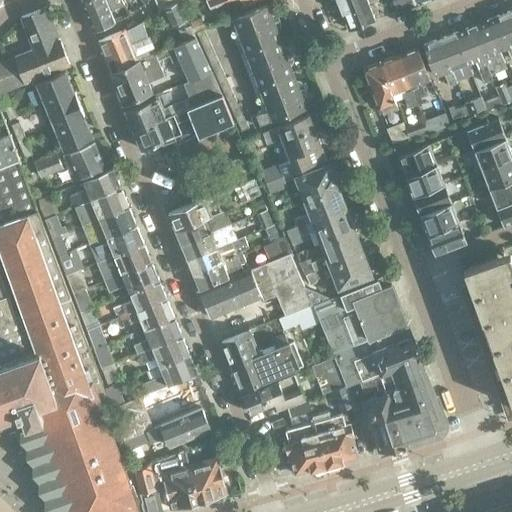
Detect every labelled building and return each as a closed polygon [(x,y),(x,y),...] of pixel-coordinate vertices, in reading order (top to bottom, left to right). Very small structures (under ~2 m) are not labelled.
[(87,0),(82,3),(93,30),(129,15),(121,0),(87,0)] [(179,0),(155,0),(159,8),(159,9),(171,4),(179,1),(179,0)] [(338,0),(343,13),(376,0),(338,0)] [(395,0),(376,0),(343,13),(349,28),(376,18),(399,9),(395,0)] [(395,0),(399,9),(414,3),(413,0),(395,0)] [(255,126),(260,124),(306,106),(267,2),(232,15),(268,109),(251,116),(255,126)] [(179,23),(171,4),(159,9),(159,8),(158,17),(166,16),(170,26),(179,23)] [(511,8),(503,12),(511,35),(511,8)] [(22,21),(35,53),(0,67),(0,91),(69,64),(48,11),(22,21)] [(511,56),(511,35),(503,12),(488,19),(500,49),(508,46),(511,56)] [(196,32),(204,29),(205,28),(201,17),(189,22),(190,25),(194,33),(196,32)] [(472,25),(491,73),(507,67),(501,53),(500,49),(488,19),(472,25)] [(145,31),(142,22),(126,29),(98,41),(110,71),(153,53),(151,48),(154,47),(149,35),(148,36),(146,30),(145,31)] [(194,33),(190,25),(179,29),(184,40),(195,35),(194,33)] [(476,59),(485,82),(493,79),(491,73),(472,25),(456,31),(469,62),(476,59)] [(201,43),(209,39),(204,29),(196,32),(201,43)] [(440,37),(457,80),(473,73),(469,62),(456,31),(440,37)] [(195,35),(184,40),(173,45),(153,53),(110,71),(123,101),(150,90),(147,82),(164,75),(157,59),(175,51),(185,71),(184,71),(188,80),(189,80),(212,70),(196,35),(195,35)] [(457,81),(457,80),(440,37),(425,43),(437,75),(443,72),(445,76),(448,85),(457,81)] [(206,54),(214,50),(209,39),(201,43),(206,54)] [(413,86),(420,102),(424,101),(422,96),(426,94),(421,82),(430,79),(417,47),(400,53),(405,66),(407,65),(411,75),(407,77),(410,87),(413,86)] [(211,65),(219,61),(214,50),(206,54),(211,65)] [(409,107),(420,102),(413,86),(410,87),(407,77),(411,75),(407,65),(405,66),(400,53),(381,61),(394,93),(402,90),(409,107)] [(216,76),(224,72),(219,61),(211,65),(216,76)] [(394,93),(381,61),(363,68),(379,109),(381,108),(384,115),(399,109),(393,94),(394,93)] [(222,93),(212,70),(189,80),(188,80),(181,83),(187,98),(163,108),(158,97),(127,110),(135,130),(188,108),(192,106),(222,93)] [(41,106),(75,92),(75,91),(74,92),(65,71),(32,84),(41,106)] [(221,86),(229,83),(224,72),(216,76),(221,86)] [(502,102),(511,98),(511,83),(507,86),(506,82),(496,86),(502,102)] [(226,97),(234,94),(229,83),(221,86),(226,97)] [(483,99),(487,108),(502,102),(496,86),(495,86),(498,94),(483,99)] [(84,114),(75,92),(41,106),(50,128),(84,114)] [(222,93),(192,106),(188,108),(192,117),(191,118),(198,137),(234,122),(222,93)] [(231,108),(239,105),(234,94),(226,97),(231,108)] [(466,102),(470,112),(484,106),(485,109),(487,108),(483,99),(482,100),(481,96),(466,102)] [(10,100),(3,103),(10,120),(17,116),(10,100)] [(453,118),(470,112),(466,102),(464,103),(465,105),(455,109),(454,105),(448,107),(453,118)] [(236,119),(244,116),(239,105),(231,108),(236,119)] [(143,150),(174,137),(173,134),(180,131),(177,123),(191,118),(192,117),(188,108),(135,130),(143,150)] [(426,118),(431,130),(449,123),(448,119),(449,119),(446,112),(436,116),(435,114),(426,118)] [(85,114),(84,114),(50,128),(59,150),(92,136),(83,115),(85,114)] [(270,130),(255,136),(257,141),(265,139),(266,144),(281,138),(288,156),(320,144),(309,114),(270,129),(270,130)] [(244,116),(236,119),(241,130),(249,127),(244,116)] [(499,117),(467,129),(475,150),(507,138),(499,117)] [(411,138),(431,130),(426,118),(406,125),(411,138)] [(19,141),(26,137),(19,121),(12,124),(19,141)] [(392,143),(408,136),(403,121),(386,127),(392,143)] [(33,154),(26,137),(19,141),(25,157),(33,154)] [(0,171),(19,164),(10,138),(0,141),(0,171)] [(511,151),(507,138),(475,150),(483,169),(511,157),(511,151)] [(77,175),(103,165),(94,142),(68,152),(77,175)] [(429,143),(397,156),(405,177),(437,165),(429,143)] [(57,151),(34,161),(40,177),(63,168),(57,151)] [(511,157),(483,169),(490,188),(511,179),(511,157)] [(297,173),(298,177),(307,199),(338,187),(338,188),(342,186),(335,170),(332,171),(329,165),(328,165),(327,162),(297,173)] [(108,405),(59,274),(19,164),(0,171),(0,255),(22,316),(15,318),(8,297),(0,299),(0,414),(19,407),(25,426),(19,428),(49,511),(125,511),(139,507),(102,407),(108,405)] [(276,164),(261,170),(265,181),(280,175),(276,164)] [(437,165),(405,177),(413,196),(445,184),(437,165)] [(74,205),(121,186),(114,167),(84,179),(88,189),(83,191),(82,190),(69,195),(74,205)] [(280,175),(265,181),(270,193),(287,186),(283,175),(280,175)] [(248,199),(261,193),(255,179),(242,184),(248,199)] [(511,179),(490,188),(497,207),(498,207),(511,201),(511,179)] [(445,184),(413,196),(420,215),(452,203),(445,184)] [(81,224),(129,204),(121,186),(74,205),(81,224)] [(346,209),(338,188),(338,187),(307,199),(312,212),(279,224),(282,232),(297,226),(298,228),(346,209)] [(44,217),(56,213),(58,212),(51,193),(37,198),(44,217)] [(213,196),(170,213),(176,228),(225,209),(222,200),(218,202),(215,196),(213,197),(213,196)] [(257,213),(267,208),(262,198),(253,203),(257,213)] [(511,201),(498,207),(505,226),(511,223),(511,201)] [(420,215),(427,235),(460,223),(452,203),(420,215)] [(89,243),(137,223),(129,204),(81,224),(89,243)] [(273,224),(267,208),(257,213),(263,228),(264,227),(273,224)] [(346,209),(298,228),(301,235),(318,228),(323,241),(354,229),(346,209)] [(183,244),(232,224),(231,223),(226,210),(194,223),(176,230),(183,244)] [(56,213),(44,217),(51,235),(67,228),(65,222),(61,224),(56,213)] [(97,261),(144,242),(137,223),(89,243),(97,261)] [(460,223),(427,235),(434,254),(466,240),(460,223)] [(189,259),(237,240),(236,238),(238,237),(232,224),(183,244),(188,258),(189,259)] [(273,224),(264,227),(270,241),(273,240),(279,237),(273,224)] [(58,255),(76,249),(78,248),(71,229),(51,236),(58,255)] [(328,255),(319,258),(312,262),(310,257),(300,261),(305,274),(315,270),(330,265),(331,264),(363,252),(354,229),(323,241),(328,255)] [(273,240),(279,256),(292,251),(284,235),(279,237),(273,240)] [(237,240),(189,259),(189,261),(195,274),(243,254),(242,252),(249,249),(244,237),(237,240)] [(104,280),(152,260),(144,242),(97,261),(104,280)] [(65,274),(80,268),(83,267),(76,249),(58,255),(65,274)] [(363,252),(331,264),(340,286),(371,275),(363,252)] [(243,254),(195,274),(200,288),(229,276),(243,270),(241,266),(247,264),(243,254)] [(313,303),(307,288),(304,287),(291,254),(201,291),(212,317),(262,297),(263,299),(276,294),(284,315),(313,303)] [(152,260),(104,280),(109,290),(122,284),(122,283),(126,281),(130,291),(160,279),(152,260)] [(73,293),(85,288),(87,287),(80,268),(65,274),(73,293)] [(316,282),(318,279),(315,270),(305,274),(310,284),(316,282)] [(511,280),(500,285),(496,272),(455,286),(500,412),(511,407),(511,280)] [(381,288),(377,278),(330,297),(307,288),(313,303),(313,304),(321,321),(335,356),(337,362),(411,334),(392,284),(381,288)] [(160,279),(130,291),(134,300),(130,302),(130,300),(123,303),(113,307),(116,314),(118,313),(120,317),(167,298),(160,279)] [(80,312),(92,307),(85,288),(73,293),(80,312)] [(167,298),(120,317),(121,321),(128,318),(130,324),(137,322),(136,321),(141,318),(145,328),(175,316),(167,298)] [(321,321),(313,304),(313,303),(284,315),(279,317),(284,329),(300,323),(302,329),(321,321)] [(87,331),(100,326),(92,307),(80,312),(87,331)] [(134,345),(137,353),(182,335),(175,316),(145,328),(149,338),(134,345)] [(94,349),(107,344),(100,326),(87,331),(94,349)] [(232,366),(263,354),(261,349),(258,351),(249,330),(222,341),(232,366)] [(420,357),(411,334),(337,362),(338,363),(346,384),(346,386),(360,380),(381,372),(398,365),(420,357)] [(182,335),(137,353),(135,354),(139,364),(152,358),(152,357),(156,355),(161,366),(190,354),(182,335)] [(289,343),(263,354),(232,366),(241,390),(304,365),(297,349),(292,352),(289,343)] [(101,368),(114,363),(107,344),(94,349),(101,368)] [(146,393),(168,384),(194,374),(198,372),(190,354),(161,366),(164,373),(142,383),(146,393)] [(337,362),(335,356),(312,365),(323,393),(332,390),(346,384),(338,363),(337,362)] [(420,357),(398,365),(404,382),(406,383),(423,439),(439,433),(438,429),(441,425),(445,424),(420,357)] [(114,363),(101,368),(107,383),(116,380),(120,378),(114,363)] [(390,392),(388,393),(403,445),(423,439),(406,383),(404,382),(398,365),(381,372),(382,377),(392,373),(398,388),(396,389),(394,393),(397,403),(393,404),(390,392)] [(388,393),(382,377),(381,372),(360,380),(363,391),(373,388),(376,397),(366,400),(382,451),(403,445),(388,393)] [(305,400),(295,373),(243,393),(250,413),(284,399),(286,406),(305,400)] [(146,393),(111,407),(123,437),(152,425),(143,405),(172,393),(176,403),(202,392),(194,374),(168,384),(146,393)] [(116,380),(107,383),(114,402),(124,399),(116,380)] [(346,386),(346,384),(332,390),(340,410),(353,405),(346,386)] [(303,425),(301,417),(312,413),(308,398),(305,400),(286,406),(293,427),(283,430),(294,473),(310,469),(310,470),(327,466),(314,422),(303,425)] [(211,430),(202,408),(152,427),(152,425),(123,437),(128,450),(151,441),(152,446),(157,444),(159,451),(211,430)] [(330,417),(329,411),(312,415),(314,422),(327,466),(343,461),(343,460),(358,456),(355,447),(348,423),(345,424),(342,414),(330,417)] [(220,434),(209,438),(215,453),(225,449),(220,434)] [(188,464),(183,449),(136,467),(140,488),(145,502),(144,504),(146,511),(153,511),(163,509),(153,477),(163,473),(172,508),(184,504),(189,508),(201,504),(190,464),(188,464)] [(217,456),(190,464),(201,504),(213,501),(215,496),(227,492),(217,456)] [(511,511),(511,506),(510,502),(491,509),(491,511),(511,511)]
